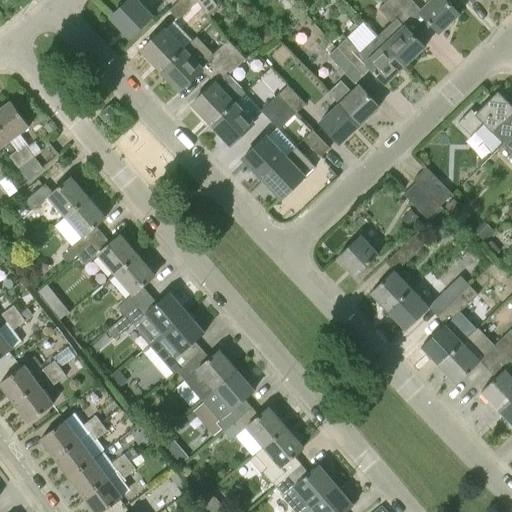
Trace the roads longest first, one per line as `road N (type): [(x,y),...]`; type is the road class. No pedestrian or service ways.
road 1 (residential): [(408,511),(11,49)]
road 2 (residential): [(511,493),(283,251)]
road 3 (residential): [(283,251),(58,13)]
road 4 (residential): [(283,251),(506,40)]
